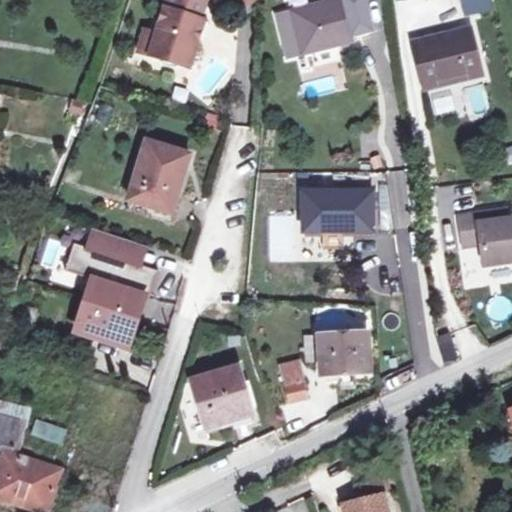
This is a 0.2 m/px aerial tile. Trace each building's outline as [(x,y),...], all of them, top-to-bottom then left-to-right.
[(204,1),(201,0),(166,0),(155,37),(158,38),(153,55),(192,67),(206,22),(198,20),(204,1)] [(335,0),(291,11),(302,53),(371,35),(362,0),(335,0)] [(392,0),(397,31),(421,27),(417,2),(430,0),(392,0)] [(486,0),(462,0),(466,15),(489,9),(486,0)] [(413,42),(424,90),(481,77),(469,29),(413,42)] [(158,38),(144,34),(139,51),(153,55),(158,38)] [(70,109),(77,111),(80,103),(73,101),(70,109)] [(131,191),(173,203),(188,154),(146,142),(131,191)] [(170,214),(173,203),(131,191),(127,201),(170,214)] [(303,192),(303,231),(370,232),(371,193),(303,192)] [(33,196),(31,205),(39,207),(41,198),(33,196)] [(501,210),(476,213),(477,223),(501,220),(501,210)] [(511,220),(511,219),(501,220),(477,223),(476,213),(458,216),(461,247),(480,245),(483,266),(511,261),(511,220)] [(63,269),(90,278),(90,277),(142,294),(141,294),(146,296),(155,270),(138,264),(124,259),(131,241),(93,228),(87,247),(72,242),(63,269)] [(145,245),(131,241),(124,259),(138,264),(145,245)] [(4,274),(0,288),(14,292),(18,278),(4,274)] [(142,294),(90,277),(90,278),(75,323),(98,330),(99,327),(128,336),(141,294),(142,294)] [(0,342),(9,308),(0,306),(0,342)] [(14,342),(20,344),(24,332),(17,330),(14,342)] [(366,333),(301,337),(302,363),(320,362),(321,375),(339,375),(339,381),(369,379),(366,333)] [(440,349),(443,360),(455,356),(452,346),(440,349)] [(305,398),(296,362),(281,365),(282,370),(272,372),(279,401),(288,399),(289,402),(305,398)] [(236,367),(191,381),(205,428),(250,414),(236,367)] [(0,444),(13,447),(20,450),(28,409),(0,402),(0,444)] [(36,422),(32,434),(59,443),(63,431),(36,422)] [(0,497),(45,511),(46,511),(59,471),(4,454),(0,466),(0,497)] [(355,485),(359,501),(384,494),(380,479),(355,485)] [(388,511),(384,494),(359,501),(342,505),(344,511),(388,511)]
